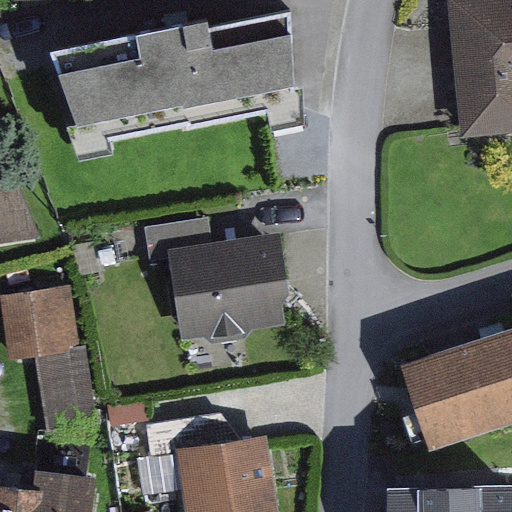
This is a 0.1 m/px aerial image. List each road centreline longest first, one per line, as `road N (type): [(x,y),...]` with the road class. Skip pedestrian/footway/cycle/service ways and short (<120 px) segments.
road 1 (residential): [(363,343),(368,115),(389,0)]
road 2 (residential): [(344,511),(363,343)]
road 3 (residential): [(363,343),(511,285)]
